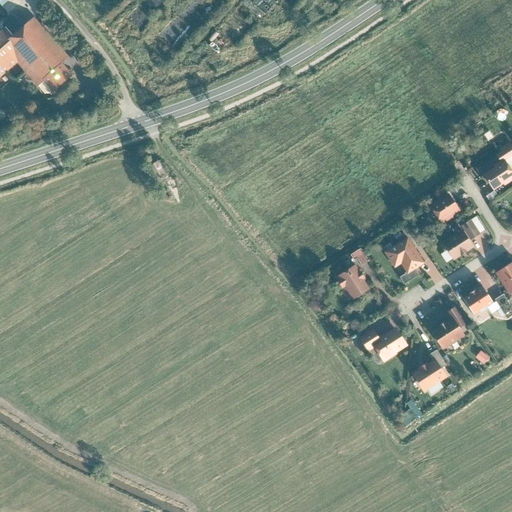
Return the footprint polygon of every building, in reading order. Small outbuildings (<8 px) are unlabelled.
[(262,18),(278,0),(277,0),(246,0),(244,3),(262,18)] [(0,78),(18,63),(37,84),(40,81),(59,65),(67,58),(34,18),(10,39),(3,31),(0,34),(0,78)] [(70,77),(59,65),(40,81),(50,93),(70,77)] [(90,102),(97,95),(89,86),(81,93),(90,102)] [(503,161),(511,155),(511,146),(511,145),(494,156),(498,163),(503,160),(503,161)] [(167,176),(159,160),(145,168),(153,184),(167,176)] [(491,192),(511,178),(511,174),(503,161),(503,160),(498,163),(492,166),(493,168),(481,175),(491,192)] [(487,195),(490,200),(499,196),(497,191),(487,195)] [(438,224),(460,211),(450,194),(428,207),(438,224)] [(469,241),(479,235),(470,220),(460,226),(463,230),(469,241)] [(418,223),(412,227),(416,233),(422,229),(418,223)] [(449,263),(473,248),(469,241),(463,230),(438,245),(449,263)] [(415,269),(424,264),(408,238),(384,253),(393,269),(400,265),(406,274),(406,275),(415,269)] [(360,266),(367,262),(360,250),(350,256),(353,261),(356,259),(360,266)] [(511,262),(494,274),(508,297),(511,294),(511,262)] [(349,301),(369,290),(354,265),(335,277),(349,301)] [(403,284),(418,275),(415,269),(406,275),(406,274),(399,278),(403,284)] [(492,302),(483,288),(462,300),(472,316),(490,306),(493,304),(492,302)] [(498,319),(511,310),(503,296),(492,302),(493,304),(490,306),(498,319)] [(459,329),(466,325),(456,308),(446,314),(450,320),(453,318),(459,329)] [(440,351),(464,337),(459,329),(453,318),(450,320),(429,333),(440,351)] [(377,364),(407,346),(396,327),(376,339),(378,341),(368,348),(377,364)] [(371,330),(357,339),(364,350),(368,348),(378,341),(376,339),(371,330)] [(441,369),(446,366),(437,350),(428,355),(432,361),(438,371),(441,369)] [(483,365),(488,358),(480,352),(475,359),(483,365)] [(421,392),(446,378),(441,369),(438,371),(432,361),(410,374),(421,392)] [(413,399),(407,403),(411,408),(403,414),(409,422),(422,413),(413,399)]
